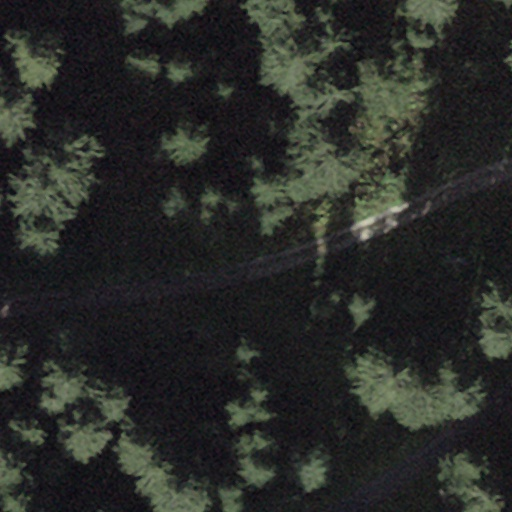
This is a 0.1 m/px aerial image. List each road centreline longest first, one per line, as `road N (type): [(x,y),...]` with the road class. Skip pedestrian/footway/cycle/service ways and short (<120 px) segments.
road 1 (track): [(511,167),(254,269),(0,306)]
road 2 (track): [(337,511),(511,392)]
